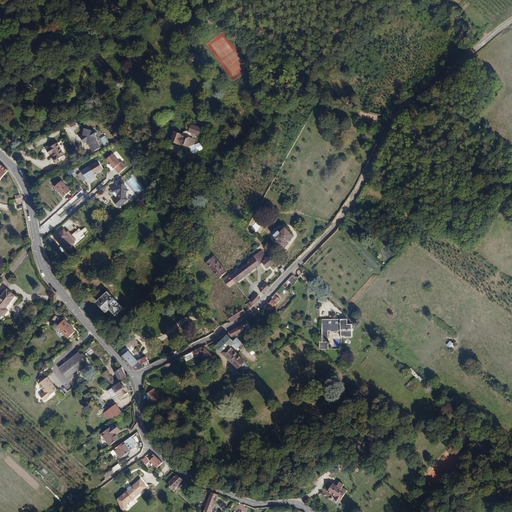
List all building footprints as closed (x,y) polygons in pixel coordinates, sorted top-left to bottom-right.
[(184,35),(181,30),(174,34),(177,39),(184,35)] [(185,145),(189,147),(195,145),(197,139),(196,139),(197,137),(198,137),(201,127),(192,124),(189,132),(187,131),(184,132),(183,134),(176,131),(172,142),(185,146),(185,145)] [(88,126),(79,131),(81,135),(79,136),(84,143),(86,143),(93,153),(102,147),(95,137),(96,132),(91,130),(88,126)] [(105,147),(110,144),(105,135),(100,138),(105,147)] [(65,155),(58,142),(51,147),(51,148),(47,150),(50,155),(53,153),(55,158),(54,159),(56,164),(61,161),(59,159),(65,155)] [(195,145),(189,147),(192,154),(205,149),(202,142),(195,145)] [(132,154),(139,161),(142,158),(135,151),(132,154)] [(121,163),(113,154),(106,160),(113,168),(121,163)] [(99,160),(80,171),(88,180),(95,176),(94,175),(103,170),(99,160)] [(122,162),(121,163),(115,169),(119,174),(127,167),(122,162)] [(0,180),(9,171),(0,163),(0,180)] [(68,196),(72,192),(64,184),(61,187),(54,179),(47,186),(59,199),(65,193),(68,196)] [(127,188),(122,183),(111,187),(112,193),(114,192),(117,195),(116,197),(113,200),(119,207),(128,199),(126,192),(129,190),(127,188)] [(261,227),(256,223),(251,228),(256,233),(261,227)] [(293,235),(285,228),(281,232),(279,231),(274,235),(278,240),(277,241),(284,248),(288,243),(287,242),(293,235)] [(54,237),(59,242),(60,241),(68,250),(73,245),(72,245),(77,241),(69,231),(67,233),(63,229),(54,237)] [(237,268),(246,259),(244,256),(245,254),(235,241),(231,238),(227,238),(222,239),(219,242),(217,245),(217,250),(218,254),(221,256),(217,260),(214,256),(206,263),(212,269),(211,270),(214,274),(215,273),(220,279),(222,277),(230,288),(236,283),(230,275),(237,268)] [(60,241),(59,242),(66,251),(68,250),(60,241)] [(239,270),(237,268),(230,275),(236,283),(261,264),(263,263),(267,268),(275,263),(270,256),(268,258),(267,256),(264,259),(259,252),(249,260),(250,262),(239,270)] [(292,285),(298,280),(293,275),(287,280),(292,285)] [(265,293),(270,287),(265,283),(260,290),(263,292),(265,293)] [(123,308),(108,291),(97,301),(107,312),(110,309),(116,315),(123,308)] [(256,294),(250,300),(254,305),(259,300),(259,297),(256,294)] [(18,302),(11,295),(0,307),(0,315),(7,321),(12,315),(9,313),(18,302)] [(231,323),(246,313),(241,306),(227,316),(231,323)] [(220,327),(213,317),(210,320),(208,324),(215,332),(220,327)] [(251,324),(246,317),(232,326),(235,330),(241,327),(243,330),(251,324)] [(348,324),(348,319),(322,319),(322,342),(319,342),(319,349),(328,349),(328,342),(330,342),(330,338),(328,338),(328,331),(331,331),(331,332),(338,331),(341,331),(341,337),(352,337),(352,324),(348,324)] [(75,324),(66,332),(77,343),(84,336),(78,329),(78,328),(75,324)] [(449,331),(444,326),(440,331),(445,336),(449,331)] [(235,338),(228,330),(215,340),(236,365),(245,357),(231,341),(235,338)] [(450,341),(446,345),(451,349),(455,345),(450,341)] [(200,344),(193,348),(196,353),(201,350),(205,356),(212,351),(207,343),(204,345),(203,344),(200,345),(200,344)] [(125,354),(121,357),(132,369),(138,370),(150,365),(146,357),(136,361),(134,364),(131,360),(125,354)] [(67,370),(75,382),(96,368),(91,361),(88,357),(67,370)] [(171,360),(167,362),(170,366),(179,361),(177,357),(171,360)] [(119,377),(125,373),(120,363),(113,368),(117,374),(119,377)] [(103,371),(110,379),(114,376),(108,367),(103,371)] [(46,383),(45,384),(51,393),(46,397),(49,401),(63,391),(54,378),(51,380),(49,377),(44,381),(46,383)] [(107,386),(112,395),(117,391),(119,394),(127,389),(120,378),(107,386)] [(166,395),(160,386),(152,391),(155,396),(153,398),(156,402),(166,395)] [(116,415),(123,409),(116,400),(114,402),(109,406),(116,415)] [(104,434),(113,444),(122,437),(118,432),(122,428),(117,421),(104,434)] [(131,449),(124,439),(114,447),(121,456),(131,449)] [(152,463),(156,468),(158,469),(164,464),(155,456),(153,454),(152,455),(154,458),(152,460),(153,461),(152,463)] [(146,459),(143,462),(151,471),(155,469),(146,459)] [(118,463),(111,468),(114,472),(121,467),(118,463)] [(169,487),(176,494),(188,483),(182,481),(179,478),(169,487)] [(338,482),(334,479),(328,487),(336,493),(335,494),(340,498),(348,486),(343,483),(345,481),(341,478),(338,482)] [(126,497),(117,506),(123,511),(129,511),(130,511),(130,507),(148,490),(142,483),(132,491),(130,491),(126,494),(126,497)] [(211,502),(214,493),(207,491),(204,500),(211,502)] [(219,505),(223,496),(214,493),(211,502),(219,505)] [(207,511),(202,510),(200,511),(217,511),(219,505),(211,502),(208,511),(207,511)]
